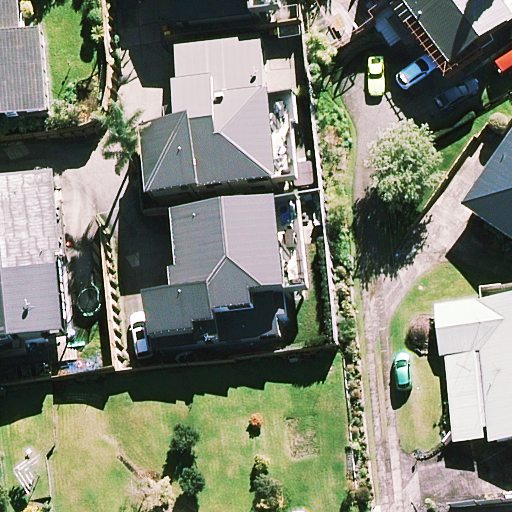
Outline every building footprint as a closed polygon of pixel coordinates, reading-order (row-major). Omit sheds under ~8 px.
[(28,45),(24,0),(0,0),(0,130),(57,126),(49,43),(28,45)] [(285,0),(177,0),(180,31),(288,21),(285,0)] [(511,21),(497,0),(405,0),(453,77),(511,42),(511,21)] [(511,0),(497,0),(511,21),(511,0)] [(270,99),(264,43),(181,52),(190,136),(149,140),(156,207),(286,194),(281,140),(276,98),(270,99)] [(511,145),(466,215),(511,245),(511,145)] [(0,351),(72,347),(62,187),(0,190),(0,351)] [(287,228),(286,213),(181,222),(188,307),(156,309),(159,353),(281,343),(279,321),(262,323),(260,304),(313,300),(307,226),(287,228)] [(448,358),(457,447),(493,443),(493,447),(511,445),(511,303),(438,310),(442,358),(448,358)]
